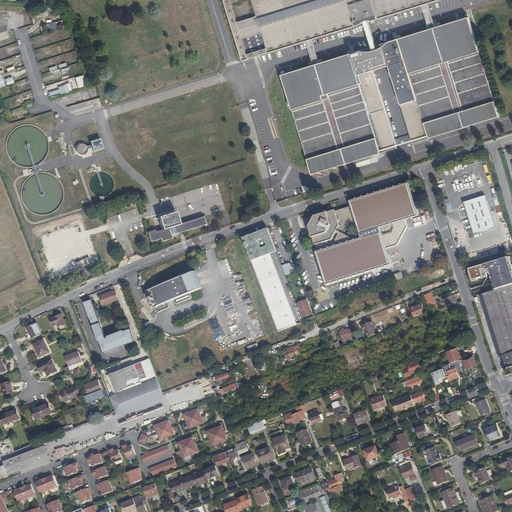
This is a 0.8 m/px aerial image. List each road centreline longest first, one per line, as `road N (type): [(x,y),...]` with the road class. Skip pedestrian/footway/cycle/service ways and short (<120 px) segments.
road 1 (unclassified): [(424,166),(204,237),(7,326)]
road 2 (unclassified): [(459,276),(207,375)]
road 3 (unclassified): [(267,473),(496,386)]
road 4 (unknown): [(155,316),(176,326),(203,315),(213,297),(224,327),(236,327),(237,315),(217,288)]
road 5 (unclassified): [(133,436),(0,491)]
